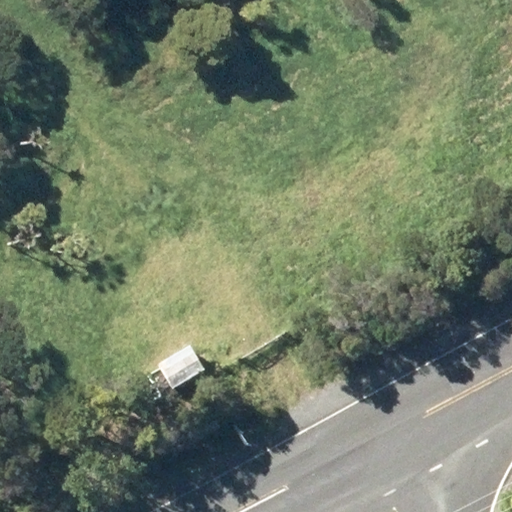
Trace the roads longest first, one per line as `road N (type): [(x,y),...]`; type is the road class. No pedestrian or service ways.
road 1 (secondary): [(511,363),(356,446)]
road 2 (secondary): [(356,446),(232,511)]
